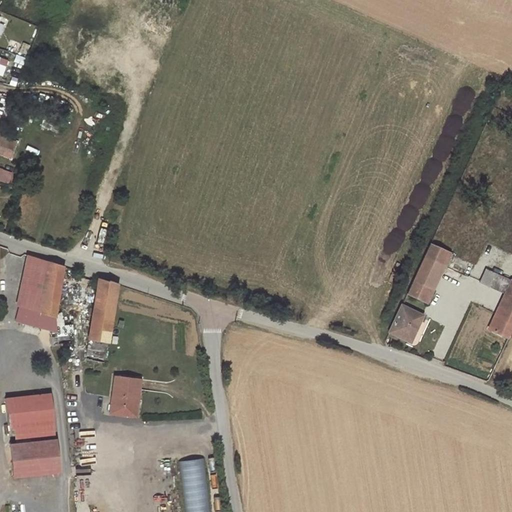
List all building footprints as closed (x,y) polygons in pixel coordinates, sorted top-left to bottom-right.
[(490,124),(486,121),(480,134),(485,136),(490,124)] [(16,143),(0,136),(0,152),(11,157),(16,143)] [(469,171),(465,168),(459,180),(464,183),(469,171)] [(448,216),(444,214),(437,228),(441,230),(448,216)] [(451,253),(431,243),(408,293),(429,303),(435,290),(429,288),(440,264),(445,267),(451,253)] [(48,263),(30,256),(18,306),(37,311),(40,298),(48,263)] [(57,304),(63,267),(48,263),(40,298),(57,304)] [(485,269),(495,274),(497,267),(488,263),(485,269)] [(511,280),(495,274),(485,269),(479,283),(507,295),(498,315),(491,330),(508,338),(511,329),(511,280)] [(118,285),(98,279),(94,300),(114,303),(118,285)] [(55,316),(57,304),(40,298),(37,311),(55,316)] [(94,300),(88,338),(108,342),(114,303),(94,300)] [(57,332),(56,327),(55,316),(37,311),(18,306),(16,321),(57,332)] [(422,316),(402,306),(390,332),(411,342),(422,316)] [(69,326),(56,327),(57,332),(57,334),(68,334),(70,333),(69,326)] [(85,353),(105,357),(108,342),(88,338),(85,353)] [(85,359),(104,362),(105,357),(85,353),(85,359)] [(114,376),(108,412),(128,415),(131,398),(135,399),(139,380),(114,376)] [(6,398),(11,443),(54,438),(50,394),(6,398)] [(58,471),(54,438),(11,443),(14,477),(58,471)] [(180,460),(183,511),(208,511),(204,458),(180,460)]
